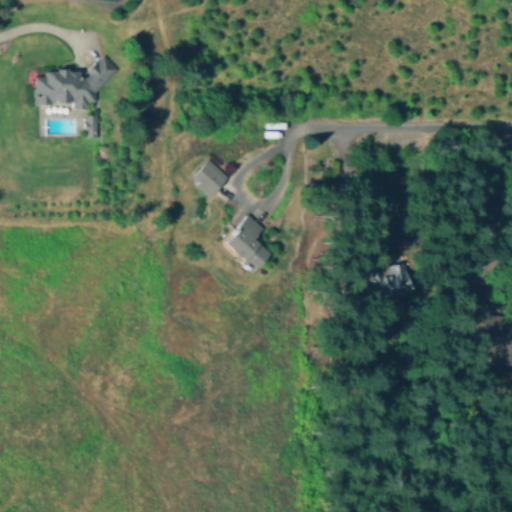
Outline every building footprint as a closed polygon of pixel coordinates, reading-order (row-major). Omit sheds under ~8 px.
[(115,70),(93,92),(93,99),(85,99),(85,106),(72,106),(72,100),(47,100),(47,102),(36,102),(36,78),(47,78),(47,73),(76,73),(76,80),(104,58),(115,70)] [(94,116),(94,135),(85,135),(85,116),(94,116)] [(224,176),(211,190),(194,175),(207,161),(224,176)] [(263,253),(247,268),(222,241),(250,216),(262,228),(250,239),(263,253)] [(405,290),(369,298),(363,270),(399,263),(405,290)] [(511,322),(511,355),(468,347),(475,315),(511,322)]
